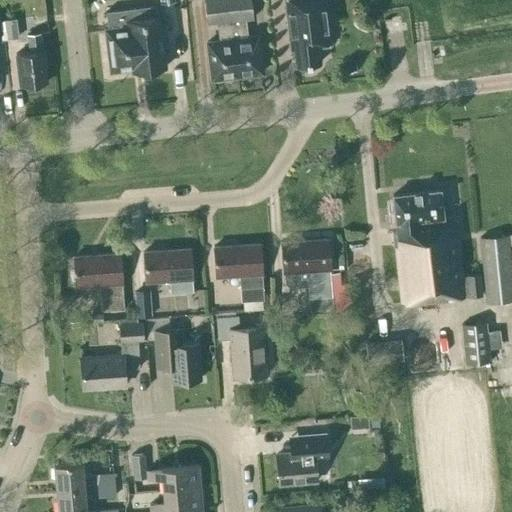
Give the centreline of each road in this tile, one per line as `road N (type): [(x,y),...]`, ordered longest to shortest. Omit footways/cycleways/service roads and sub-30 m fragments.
road 1 (residential): [(27,217),(248,196),(276,173),(307,111)]
road 2 (residential): [(234,511),(228,446),(216,429),(126,430),(30,414)]
road 3 (tertiary): [(86,139),(307,111)]
road 4 (tertiary): [(307,111),(511,82)]
road 5 (unclassified): [(30,414),(27,217)]
road 6 (residential): [(86,139),(69,0)]
